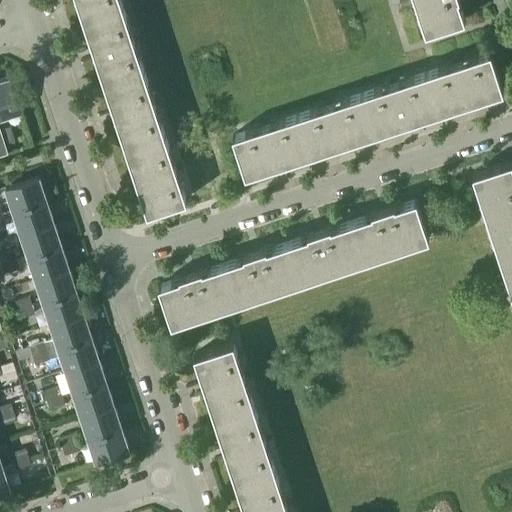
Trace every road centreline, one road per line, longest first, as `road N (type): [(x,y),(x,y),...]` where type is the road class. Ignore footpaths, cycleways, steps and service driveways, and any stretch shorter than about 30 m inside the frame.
road 1 (residential): [(511,126),(112,248)]
road 2 (residential): [(181,477),(112,248)]
road 3 (residential): [(112,248),(35,26)]
